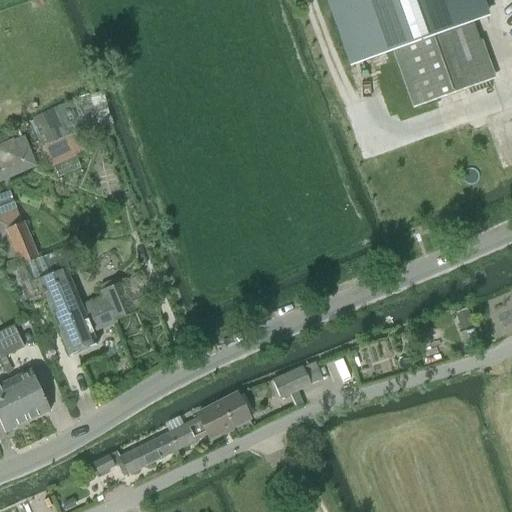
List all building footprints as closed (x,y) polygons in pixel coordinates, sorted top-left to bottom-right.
[(492,81),(472,23),(489,17),(482,0),(325,0),(349,67),(396,51),(416,107),(492,81)] [(91,131),(78,102),(30,123),(49,167),(83,152),(76,137),(91,131)] [(13,139),(0,144),(0,166),(1,169),(22,160),(13,139)] [(7,193),(0,196),(0,250),(4,262),(15,257),(5,232),(0,220),(0,215),(14,210),(7,193)] [(20,263),(36,257),(23,225),(5,232),(15,257),(18,264),(20,263)] [(59,247),(36,257),(20,263),(36,303),(45,300),(56,328),(69,323),(66,316),(82,310),(67,274),(70,272),(59,247)] [(128,295),(122,282),(98,291),(102,301),(110,321),(135,310),(128,295)] [(145,288),(128,295),(135,310),(152,303),(145,288)] [(110,321),(102,301),(82,310),(66,316),(69,323),(56,328),(68,358),(97,346),(90,329),(110,321)] [(469,311),(457,315),(462,329),(474,325),(469,311)] [(12,325),(0,330),(0,356),(23,346),(12,325)] [(313,364),(302,369),(310,387),(321,382),(313,364)] [(280,400),(310,387),(302,369),(272,382),(280,400)] [(7,381),(26,422),(49,411),(29,370),(7,381)] [(26,422),(7,381),(0,384),(0,426),(3,433),(26,422)] [(168,434),(176,451),(207,436),(209,439),(230,428),(248,419),(237,396),(197,416),(198,419),(168,434)] [(176,451),(168,434),(119,458),(116,452),(92,464),(98,475),(121,463),(127,475),(176,451)] [(62,503),(65,510),(72,507),(69,500),(62,503)]
